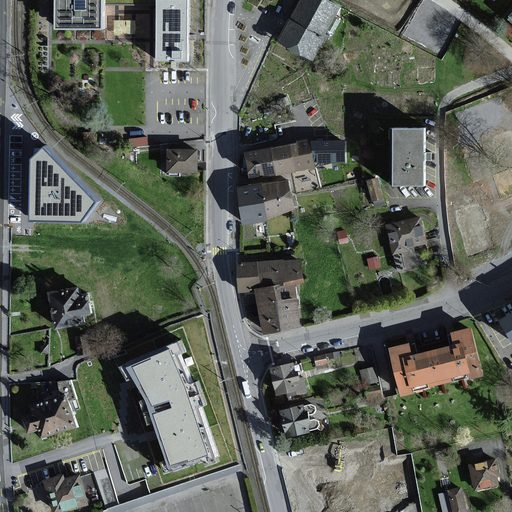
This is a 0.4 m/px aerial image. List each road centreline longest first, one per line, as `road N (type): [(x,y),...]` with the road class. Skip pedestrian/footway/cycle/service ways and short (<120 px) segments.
road 1 (residential): [(223,0),(219,241),(240,354)]
road 2 (residential): [(511,282),(452,305),(240,354)]
road 3 (residential): [(240,354),(280,511)]
